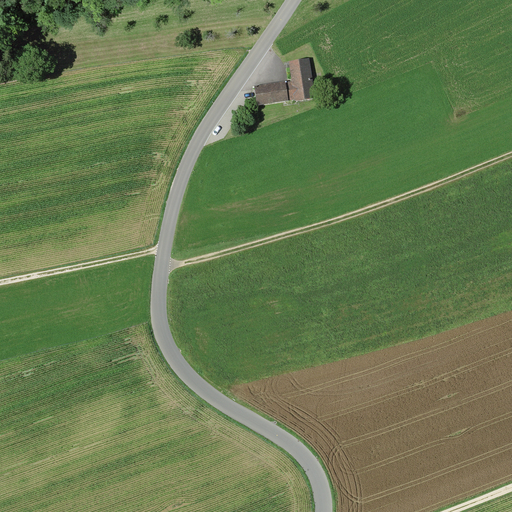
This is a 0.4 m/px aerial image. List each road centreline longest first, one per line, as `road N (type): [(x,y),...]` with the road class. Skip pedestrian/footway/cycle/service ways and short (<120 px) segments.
road 1 (tertiary): [(323,511),(307,460),(193,380),(158,318),(162,249),(194,148),(293,0)]
road 2 (track): [(160,268),(348,216),(511,154)]
road 3 (track): [(162,249),(0,283)]
